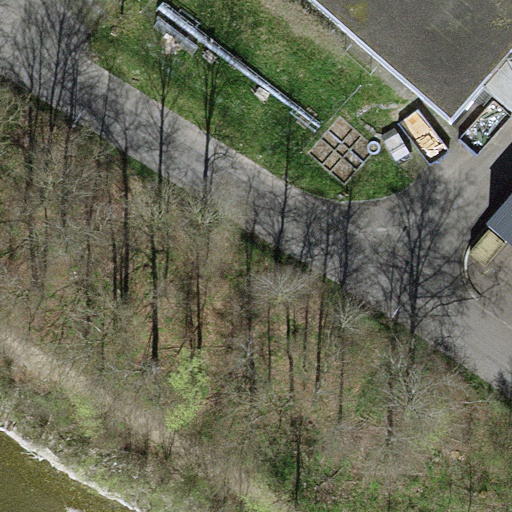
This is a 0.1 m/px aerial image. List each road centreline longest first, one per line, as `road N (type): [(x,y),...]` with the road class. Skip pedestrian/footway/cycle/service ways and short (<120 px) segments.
road 1 (unclassified): [(0,41),(511,367)]
road 2 (unknown): [(511,147),(380,280)]
